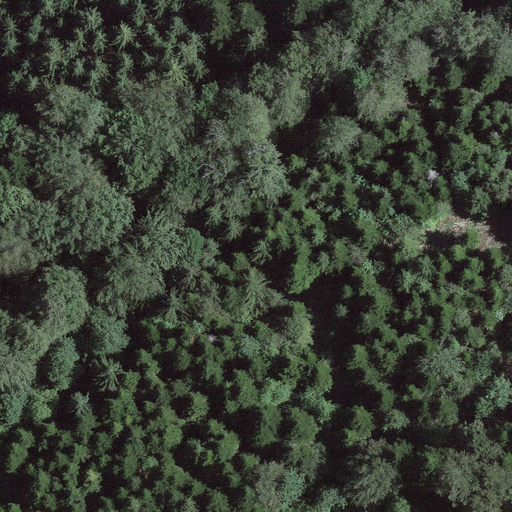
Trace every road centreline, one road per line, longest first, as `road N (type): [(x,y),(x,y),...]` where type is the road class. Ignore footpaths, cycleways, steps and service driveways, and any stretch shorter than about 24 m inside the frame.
road 1 (track): [(0,324),(226,95)]
road 2 (track): [(0,124),(78,105),(226,95)]
road 3 (track): [(226,95),(360,0)]
